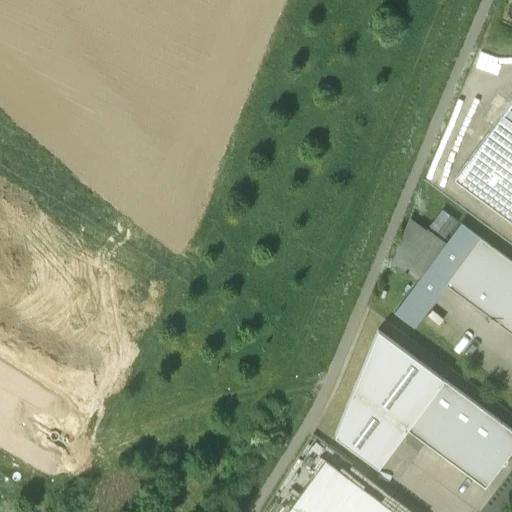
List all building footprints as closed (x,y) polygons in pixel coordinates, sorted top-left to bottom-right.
[(511,100),(502,113),(454,178),(511,221),(511,100)] [(511,261),(460,223),(394,312),(413,326),(445,284),(511,333),(511,261)] [(405,426),(441,378),(374,330),(329,437),(371,466),(405,426)] [(511,450),(511,429),(441,378),(405,426),(485,486),(511,450)] [(395,511),(324,460),(285,511),(395,511)]
